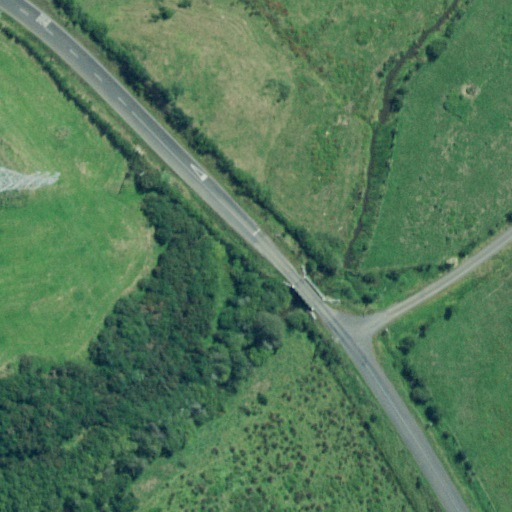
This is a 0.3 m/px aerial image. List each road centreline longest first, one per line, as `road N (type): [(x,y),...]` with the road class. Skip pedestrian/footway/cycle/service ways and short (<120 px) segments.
road 1 (unclassified): [(345,341),(57,32),(7,0)]
road 2 (unclassified): [(345,341),(511,220)]
road 3 (unclassified): [(446,511),(345,341)]
